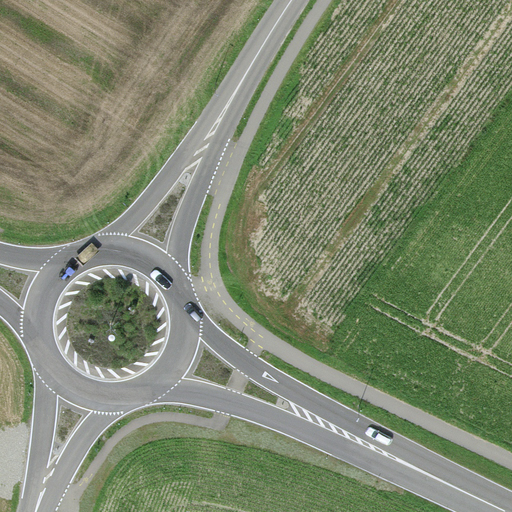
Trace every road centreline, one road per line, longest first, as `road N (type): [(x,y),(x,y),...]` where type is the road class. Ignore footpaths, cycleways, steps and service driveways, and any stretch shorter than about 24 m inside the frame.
road 1 (primary): [(176,359),(507,511)]
road 2 (tertiary): [(138,258),(293,0)]
road 3 (primary): [(176,359),(184,316),(178,294),(138,258)]
